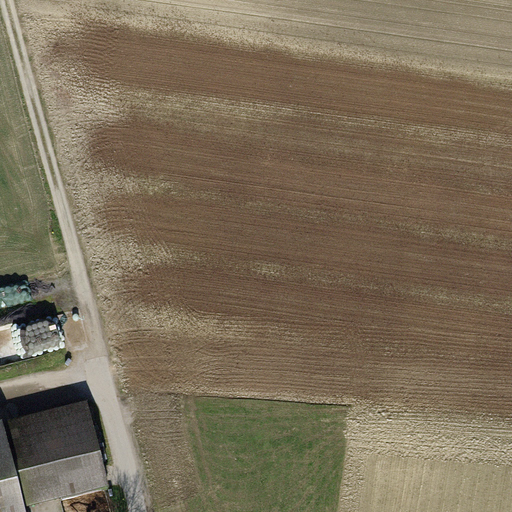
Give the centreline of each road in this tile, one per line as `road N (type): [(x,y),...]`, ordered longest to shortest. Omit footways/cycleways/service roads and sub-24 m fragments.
road 1 (track): [(15,0),(102,376)]
road 2 (track): [(138,511),(102,376)]
